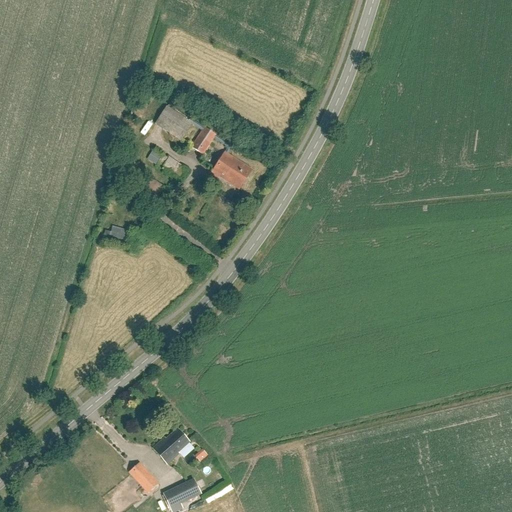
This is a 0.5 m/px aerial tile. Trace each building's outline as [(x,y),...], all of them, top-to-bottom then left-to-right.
[(164,109),(153,126),(178,142),(189,125),(164,109)] [(202,131),(190,150),(202,157),(214,138),(202,131)] [(146,159),(154,164),(159,155),(150,151),(146,159)] [(220,156),(209,176),(237,191),(248,172),(220,156)] [(167,159),(160,173),(174,180),(181,167),(167,159)] [(146,180),(140,193),(156,201),(162,188),(146,180)] [(110,228),(107,241),(125,246),(129,234),(110,228)] [(151,449),(166,465),(189,444),(175,429),(151,449)] [(138,465),(127,475),(146,495),(157,486),(138,465)] [(191,481),(161,495),(169,511),(180,511),(182,511),(180,506),(199,497),(191,481)]
